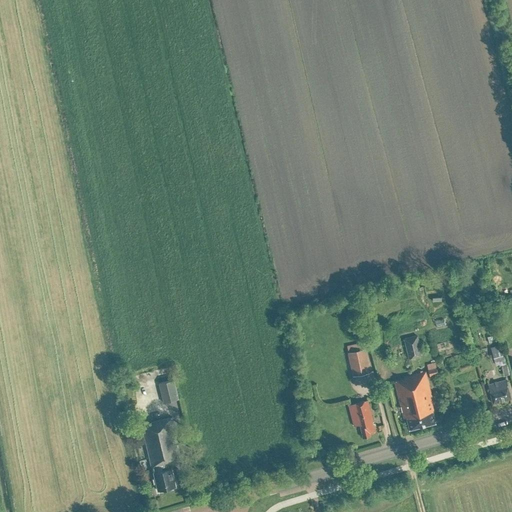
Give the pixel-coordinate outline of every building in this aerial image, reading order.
[(409,358),(423,355),(418,335),(404,339),(409,358)] [(352,376),(371,372),(365,348),(364,348),(363,341),(347,345),(348,352),(347,352),(352,376)] [(503,356),(499,344),(490,347),(495,365),(498,364),(499,366),(506,364),(504,355),(503,356)] [(436,367),(427,369),(429,376),(438,374),(436,367)] [(435,422),(432,411),(433,411),(430,398),(432,398),(425,371),(403,377),(404,378),(394,381),(403,418),(406,418),(409,429),(435,422)] [(174,379),(158,382),(163,402),(179,398),(174,379)] [(492,402),(510,397),(505,379),(487,384),(492,402)] [(368,400),(348,404),(354,425),(359,424),(363,437),(370,435),(370,432),(376,431),(368,400)] [(169,468),(168,462),(180,459),(171,417),(142,424),(151,466),(152,466),(154,471),(153,472),(154,478),(155,478),(158,490),(159,490),(160,491),(165,490),(165,488),(175,486),(173,476),(174,475),(173,470),(171,470),(171,467),(169,468)]
